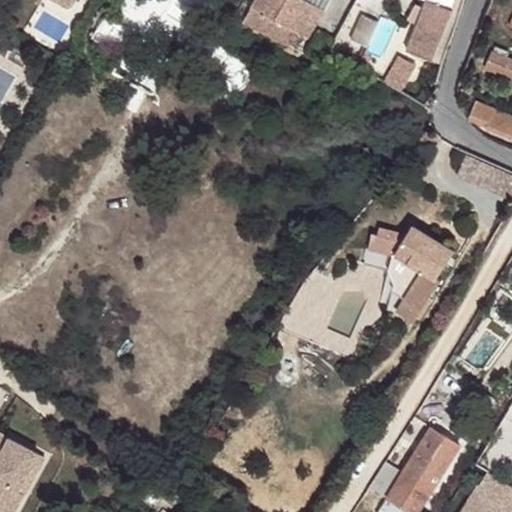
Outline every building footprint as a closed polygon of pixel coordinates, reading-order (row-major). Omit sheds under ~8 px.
[(234,13),(240,0),(221,0),(219,5),(234,13)] [(255,0),(244,20),(292,47),(306,22),(314,27),(324,11),(316,5),(307,0),(255,0)] [(445,8),(431,2),(428,11),(422,26),(414,49),(441,59),(458,13),(445,8)] [(415,23),(422,26),(428,11),(420,8),(415,23)] [(356,38),(370,44),(381,18),(364,11),(353,37),(356,38)] [(448,61),(464,15),(458,13),(441,59),(448,61)] [(329,67),(336,54),(344,40),(350,26),(342,22),(336,36),(320,27),(307,52),(322,60),(320,62),(329,67)] [(364,58),(370,44),(356,38),(354,42),(351,40),(347,51),(364,58)] [(404,87),(417,63),(403,53),(388,76),(404,87)] [(60,67),(64,58),(57,54),(52,62),(60,67)] [(511,64),(497,59),(491,74),(511,82),(511,64)] [(511,116),(481,103),(475,118),(511,134),(511,116)] [(431,151),(440,140),(430,132),(421,142),(431,151)] [(371,248),(399,256),(411,236),(384,228),(381,236),(374,234),(371,248)] [(411,236),(399,256),(426,273),(440,281),(441,280),(457,253),(416,228),(411,236)] [(440,281),(426,273),(400,314),(416,325),(444,281),(441,280),(440,281)] [(476,442),(487,425),(471,413),(468,417),(462,413),(453,427),(476,442)] [(379,511),(418,511),(460,446),(431,428),(404,472),(391,492),(379,511)] [(40,454),(0,433),(0,457),(1,458),(0,459),(0,511),(16,511),(25,496),(20,492),(40,454)] [(20,492),(25,496),(46,458),(40,454),(20,492)] [(373,481),(391,492),(404,472),(386,461),(373,481)] [(511,511),(511,483),(492,471),(465,511),(511,511)]
